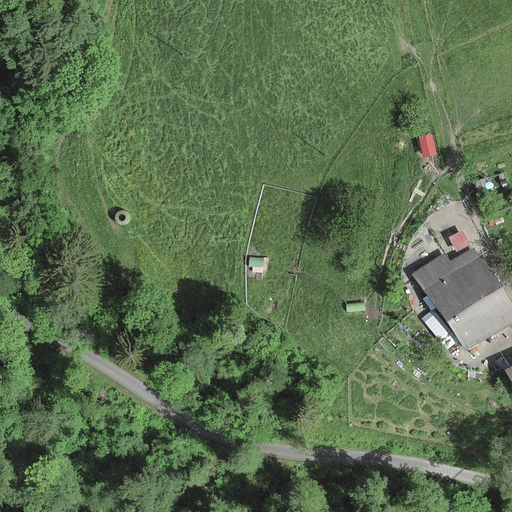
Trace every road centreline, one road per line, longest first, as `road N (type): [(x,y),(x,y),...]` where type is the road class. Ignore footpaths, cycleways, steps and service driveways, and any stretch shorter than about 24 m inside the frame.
road 1 (unclassified): [(511,485),(373,456),(263,449),(211,431),(0,307)]
road 2 (track): [(409,0),(439,104),(458,218)]
